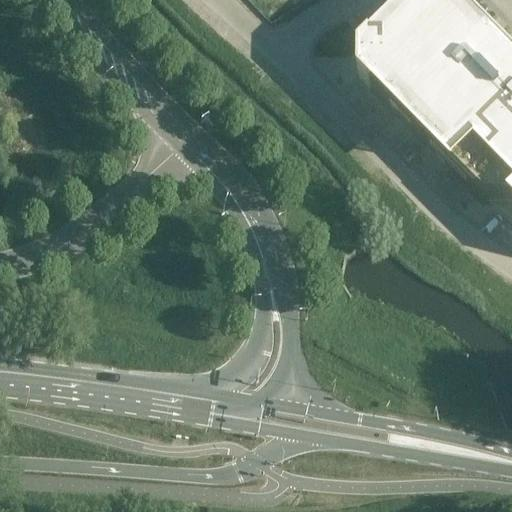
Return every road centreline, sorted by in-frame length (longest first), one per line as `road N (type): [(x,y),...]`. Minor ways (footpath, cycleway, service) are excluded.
road 1 (tertiary): [(0,464),(206,477),(236,473),(296,434)]
road 2 (tertiary): [(175,148),(227,202),(245,235),(262,310),(261,335),(242,373),(195,391)]
road 3 (unclassified): [(511,267),(289,61)]
road 4 (tertiary): [(283,406),(290,332),(272,244),(259,215),(189,135)]
road 5 (primary): [(511,452),(283,406)]
road 6 (primary): [(0,384),(226,416)]
road 7 (primary): [(296,434),(511,472)]
road 8 (tertiary): [(0,266),(81,234),(175,148)]
road 9 (primary): [(195,391),(0,364)]
road 10 (tertiary): [(59,0),(104,70),(175,148)]
road 11 (tertiary): [(189,135),(72,0)]
